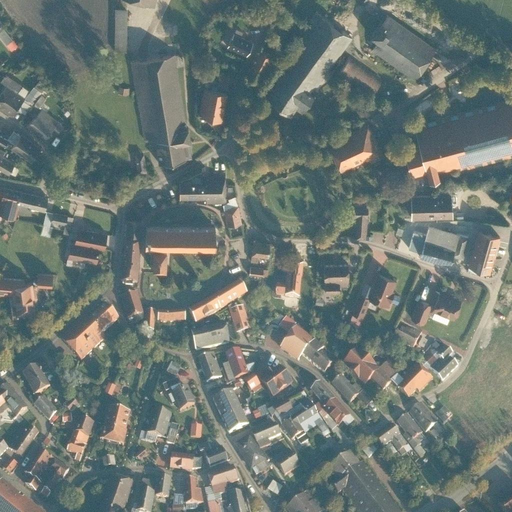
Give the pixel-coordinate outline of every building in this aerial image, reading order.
[(127,7),(114,7),(114,49),(127,49),(127,7)] [(432,48),(385,15),(362,47),(409,80),(432,48)] [(346,38),(319,20),(262,103),(289,121),(346,38)] [(252,42),(230,30),(222,44),(244,55),(252,42)] [(261,81),(273,55),(262,49),(250,75),(261,81)] [(184,129),(173,56),(131,62),(143,142),(150,141),(154,165),(187,160),(184,143),(190,143),(188,128),(184,129)] [(378,81),(349,58),(337,73),(366,96),(378,81)] [(226,75),(215,74),(213,86),(223,88),(226,75)] [(25,87),(10,75),(5,80),(13,87),(20,93),(25,87)] [(129,87),(118,86),(117,94),(128,95),(129,87)] [(13,87),(7,96),(25,108),(31,100),(20,93),(13,87)] [(220,122),(224,93),(201,90),(197,119),(220,122)] [(7,96),(1,106),(18,118),(25,108),(7,96)] [(511,157),(511,99),(413,126),(418,143),(403,147),(411,176),(426,173),(428,181),(442,178),(440,171),(459,166),(461,172),(511,157)] [(47,115),(40,110),(29,126),(35,131),(47,115)] [(41,135),(53,120),(47,115),(35,131),(41,135)] [(370,163),(382,157),(370,129),(328,148),(339,171),(368,158),(370,163)] [(39,145),(21,134),(13,147),(30,159),(39,145)] [(5,150),(0,147),(0,171),(3,173),(10,160),(2,156),(5,150)] [(141,155),(133,156),(134,173),(143,173),(141,155)] [(225,203),(226,171),(206,171),(206,176),(196,176),(196,184),(179,184),(178,197),(204,197),(204,203),(225,203)] [(0,212),(0,214),(14,218),(17,204),(21,191),(1,186),(0,189),(0,197),(4,198),(0,212)] [(42,211),(45,197),(21,191),(17,204),(42,211)] [(452,215),(451,194),(430,195),(431,201),(424,201),(424,217),(452,215)] [(431,201),(430,195),(406,196),(407,218),(424,217),(424,201),(431,201)] [(365,238),(367,206),(348,205),(348,219),(354,219),(353,237),(365,238)] [(241,224),(237,208),(225,212),(228,227),(241,224)] [(75,217),(47,209),(40,230),(46,232),(50,218),(64,222),(61,233),(70,236),(75,217)] [(477,214),(461,210),(460,216),(476,219),(477,214)] [(138,240),(138,221),(125,221),(123,238),(138,240)] [(462,258),(468,234),(425,224),(424,234),(421,247),(418,255),(449,262),(450,256),(462,258)] [(220,226),(149,226),(149,248),(219,248),(220,226)] [(105,253),(108,235),(78,230),(75,247),(70,246),(68,260),(95,264),(97,252),(105,253)] [(424,234),(410,230),(406,244),(421,247),(424,234)] [(487,273),(495,238),(474,233),(465,268),(487,273)] [(120,284),(134,285),(138,240),(123,238),(120,284)] [(267,245),(251,244),(251,262),(257,262),(258,258),(267,258),(267,245)] [(152,249),(152,267),(170,267),(170,249),(152,249)] [(300,261),(287,259),(284,287),(275,286),(274,294),(296,297),(300,261)] [(348,265),(322,266),(324,296),(340,295),(340,286),(349,286),(348,265)] [(264,271),(249,268),(248,278),(263,280),(264,271)] [(48,276),(35,274),(33,285),(47,287),(48,276)] [(22,280),(0,277),(0,294),(7,295),(8,302),(27,299),(30,297),(28,284),(19,284),(22,280)] [(393,283),(377,277),(368,299),(367,303),(389,311),(392,303),(386,301),(393,283)] [(215,312),(241,295),(233,284),(208,301),(215,312)] [(457,300),(436,291),(430,307),(428,312),(449,320),(457,300)] [(141,314),(136,294),(121,298),(126,318),(130,317),(131,321),(142,318),(141,314)] [(368,299),(355,295),(349,317),(362,320),(367,303),(368,299)] [(27,299),(8,302),(11,325),(30,322),(27,299)] [(290,301),(291,315),(301,315),(300,300),(290,301)] [(215,312),(208,301),(187,313),(194,325),(215,312)] [(430,307),(416,301),(409,318),(423,324),(428,312),(430,307)] [(117,320),(104,307),(84,327),(81,325),(61,345),(79,363),(103,339),(101,337),(117,320)] [(244,330),(240,310),(227,313),(232,333),(244,330)] [(153,313),(145,313),(144,333),(152,333),(153,313)] [(182,323),(182,314),(156,314),(156,324),(182,323)] [(511,385),(511,317),(477,387),(504,401),(511,385)] [(301,325),(282,346),(299,361),(303,356),(322,373),(336,358),(326,349),(333,341),(328,337),(322,343),(301,325)] [(400,347),(409,332),(401,326),(391,342),(400,347)] [(227,345),(223,327),(190,334),(193,352),(227,345)] [(410,352),(418,337),(409,332),(400,347),(410,352)] [(449,354),(445,350),(439,356),(443,360),(449,354)] [(245,377),(237,352),(223,357),(231,382),(245,377)] [(387,387),(357,354),(342,368),(362,389),(368,383),(379,394),(387,387)] [(220,379),(213,356),(197,361),(204,384),(220,379)] [(433,360),(426,365),(438,382),(460,367),(453,358),(439,368),(433,360)] [(177,377),(182,367),(173,362),(168,373),(177,377)] [(431,382),(415,364),(399,378),(404,383),(395,390),(403,399),(412,391),(416,395),(431,382)] [(39,366),(17,378),(29,399),(45,391),(39,380),(45,377),(39,366)] [(292,387),(280,369),(270,376),(267,372),(260,376),(262,380),(256,384),(269,402),(292,387)] [(354,397),(341,379),(334,384),(348,405),(356,400),(363,410),(370,406),(361,392),(354,397)] [(254,388),(248,381),(242,386),(249,393),(254,388)] [(109,384),(106,395),(115,396),(117,386),(109,384)] [(331,402),(317,384),(305,392),(320,411),(331,402)] [(28,412),(8,385),(0,390),(0,406),(2,405),(15,422),(28,412)] [(183,389),(168,395),(175,413),(190,407),(183,389)] [(247,424),(233,392),(214,401),(228,433),(247,424)] [(53,413),(43,398),(33,404),(43,420),(53,413)] [(315,415),(306,400),(295,406),(299,413),(289,419),(294,428),(315,415)] [(330,432),(346,419),(331,402),(320,411),(327,419),(322,423),(330,432)] [(74,408),(68,404),(62,411),(68,416),(74,408)] [(287,415),(283,407),(271,413),(275,421),(287,415)] [(433,428),(418,409),(411,415),(426,434),(433,428)] [(171,418),(151,413),(145,439),(165,443),(171,418)] [(127,418),(105,414),(102,431),(124,435),(127,418)] [(423,439),(407,417),(394,426),(409,448),(423,439)] [(288,443),(299,436),(294,428),(289,419),(277,426),(288,443)] [(91,428),(76,424),(72,436),(87,441),(91,428)] [(35,433),(24,427),(6,457),(17,463),(35,433)] [(198,429),(188,428),(188,440),(198,441),(198,429)] [(277,438),(272,428),(246,439),(254,457),(268,451),(265,443),(277,438)] [(124,435),(102,431),(99,443),(122,448),(124,435)] [(402,450),(390,434),(373,447),(378,454),(388,446),(395,455),(402,450)] [(72,436),(66,454),(81,459),(87,441),(72,436)] [(254,457),(246,439),(233,447),(252,478),(264,471),(254,457)] [(278,454),(286,449),(281,441),(273,446),(278,454)] [(220,448),(198,455),(204,471),(225,464),(220,448)] [(145,449),(135,453),(139,462),(149,459),(145,449)] [(298,468),(286,450),(277,455),(281,460),(271,466),(280,479),(298,468)] [(51,463),(37,455),(29,469),(41,478),(45,474),(51,463)] [(189,459),(167,457),(166,470),(188,472),(189,459)] [(397,511),(363,462),(355,468),(348,458),(328,472),(335,482),(328,486),(335,496),(341,492),(354,511),(397,511)] [(14,467),(7,463),(2,470),(9,475),(14,467)] [(66,471),(51,463),(45,474),(50,477),(41,492),(50,497),(66,471)] [(29,469),(21,479),(27,483),(23,487),(31,493),(41,478),(29,469)] [(229,471),(203,480),(211,501),(223,497),(220,489),(233,484),(229,471)] [(120,511),(129,486),(105,479),(94,511),(120,511)] [(171,484),(156,482),(155,498),(169,499),(171,484)] [(193,482),(180,483),(183,508),(201,506),(199,492),(194,493),(193,482)] [(38,511),(4,484),(0,489),(0,511),(38,511)] [(149,496),(150,486),(139,484),(136,494),(149,496)] [(282,490),(277,487),(272,498),(278,500),(282,490)] [(228,511),(224,511),(244,511),(241,493),(225,497),(228,511)] [(146,511),(149,496),(136,494),(133,511),(146,511)] [(511,511),(511,494),(499,503),(506,511),(511,511)] [(315,511),(303,496),(281,511),(315,511)]
